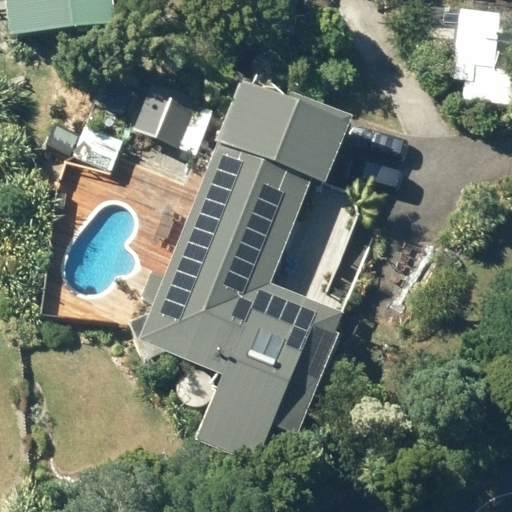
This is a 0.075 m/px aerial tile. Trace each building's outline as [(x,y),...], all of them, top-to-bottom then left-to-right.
[(0,0),(6,45),(110,31),(106,0),(0,0)] [(462,105),(511,110),(511,28),(455,22),(449,86),(464,88),(462,105)] [(132,141),(172,157),(190,111),(150,96),(132,141)] [(234,97),(134,351),(217,384),(191,452),(251,475),(266,435),(294,446),(334,346),(329,344),(338,322),(266,295),(305,193),(318,199),(342,139),(234,97)] [(68,162),(105,179),(117,150),(82,135),(68,162)]
